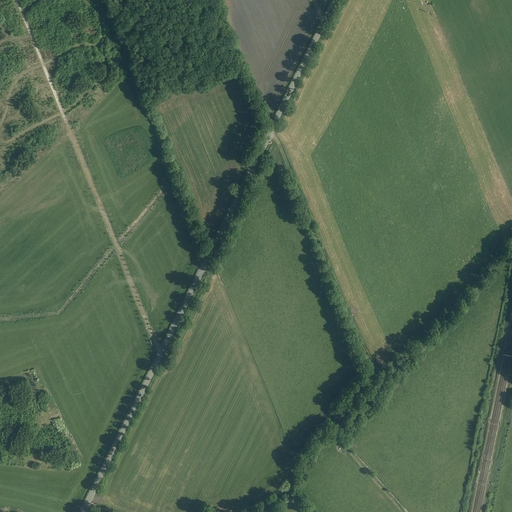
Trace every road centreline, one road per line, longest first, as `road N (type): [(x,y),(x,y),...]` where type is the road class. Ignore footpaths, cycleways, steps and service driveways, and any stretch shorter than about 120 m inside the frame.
road 1 (tertiary): [(82,511),(336,0)]
road 2 (track): [(403,511),(337,432),(372,368),(269,133)]
road 3 (track): [(15,0),(160,355)]
